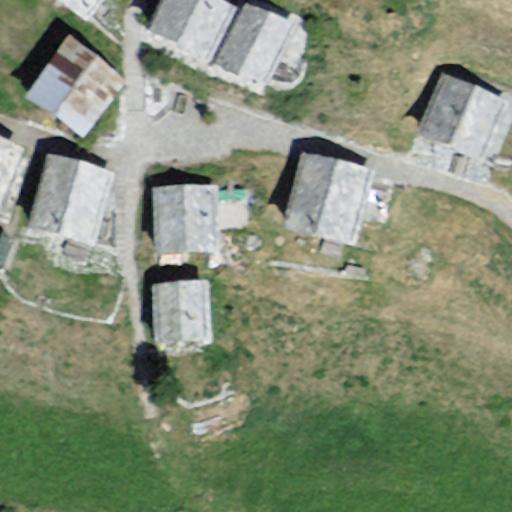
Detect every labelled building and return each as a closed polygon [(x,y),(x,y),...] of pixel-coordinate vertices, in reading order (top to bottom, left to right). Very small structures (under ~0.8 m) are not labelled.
[(99,0),(66,0),(89,15),(99,0)] [(233,4),(225,0),(161,0),(148,29),(209,57),(233,4)] [(287,18),(243,1),(220,61),(264,78),(287,18)] [(128,73),(67,33),(27,94),(88,134),(128,73)] [(509,97),(442,75),(421,140),(488,161),(509,97)] [(0,209),(22,150),(0,141),(0,209)] [(368,160),(297,149),(285,227),(356,238),(368,160)] [(113,172),(47,156),(30,225),(95,241),(113,172)] [(218,179),(149,183),(153,254),(222,250),(218,179)] [(207,277),(154,281),(159,346),(212,342),(207,277)]
